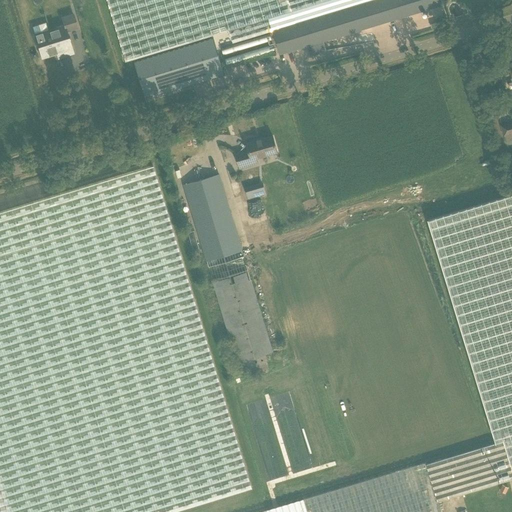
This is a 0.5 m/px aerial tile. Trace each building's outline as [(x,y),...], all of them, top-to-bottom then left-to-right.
[(108,0),(127,60),(229,28),(234,42),(273,30),(280,54),(311,45),(314,55),(326,51),(323,41),(441,5),(439,0),(108,0)] [(73,54),(67,33),(78,29),(73,13),(61,17),(64,27),(34,36),(41,58),(71,49),(73,54)] [(145,99),(161,94),(177,89),(193,84),(208,79),(224,74),(213,38),(134,63),(145,99)] [(36,51),(30,53),(32,59),(38,57),(36,51)] [(497,109),(498,113),(505,111),(504,107),(503,107),(502,105),(497,107),(497,109)] [(503,136),(504,136),(507,143),(511,141),(511,123),(501,127),(503,136)] [(278,152),(273,136),(246,143),(249,151),(236,155),(240,168),(257,163),(256,159),(278,152)] [(0,511),(169,511),(249,488),(152,165),(0,210),(0,511)] [(237,363),(245,361),(249,375),(269,368),(265,355),(271,353),(220,175),(184,185),(237,363)] [(248,197),(266,194),(264,182),(245,186),(248,197)] [(511,193),(427,219),(495,443),(503,441),(510,464),(511,463),(511,193)] [(188,232),(194,251),(200,250),(194,231),(188,232)] [(511,478),(511,469),(510,464),(503,441),(495,443),(427,464),(438,501),(511,478)] [(441,511),(438,501),(427,464),(265,511),(441,511)] [(506,494),(509,488),(502,485),(499,491),(506,494)]
